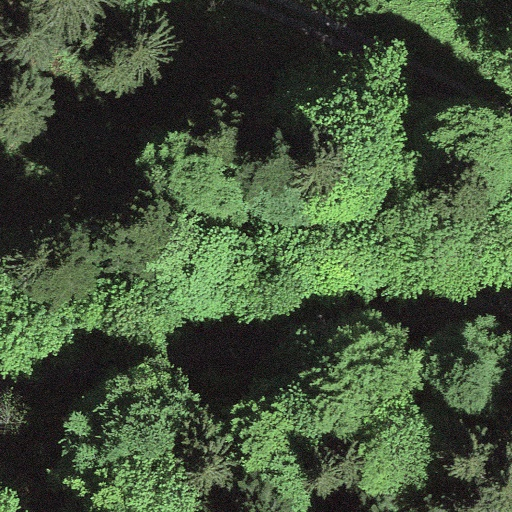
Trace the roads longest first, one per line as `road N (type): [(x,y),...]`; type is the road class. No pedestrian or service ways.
road 1 (track): [(511,311),(0,372)]
road 2 (track): [(289,0),(437,67),(511,112)]
